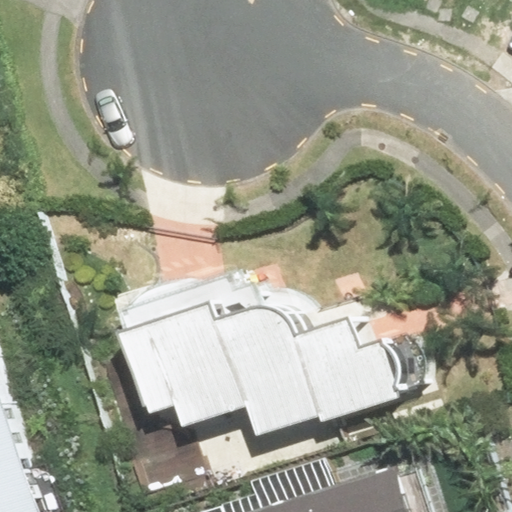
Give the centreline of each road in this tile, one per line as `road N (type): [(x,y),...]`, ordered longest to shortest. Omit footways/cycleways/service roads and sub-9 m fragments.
road 1 (residential): [(187,31),(438,102),(511,173)]
road 2 (unknown): [(187,31),(130,19),(11,35)]
